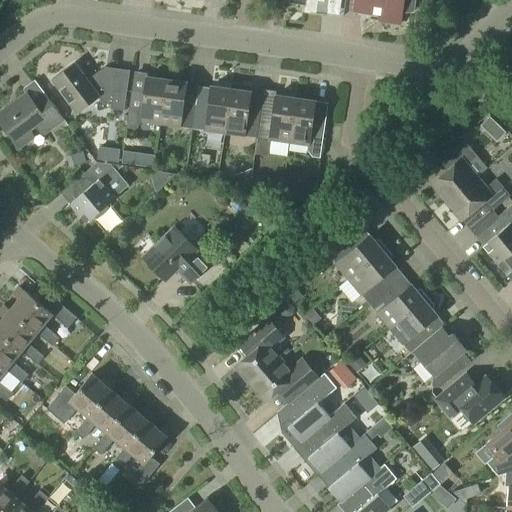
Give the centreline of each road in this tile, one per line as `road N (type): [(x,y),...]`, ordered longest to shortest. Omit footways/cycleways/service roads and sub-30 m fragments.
road 1 (tertiary): [(269,511),(178,382),(17,234)]
road 2 (residential): [(511,339),(359,159),(354,138),(364,62)]
road 3 (residential): [(0,56),(51,16),(239,43)]
road 4 (residential): [(364,62),(435,66),(511,10)]
road 5 (residential): [(239,43),(364,62)]
